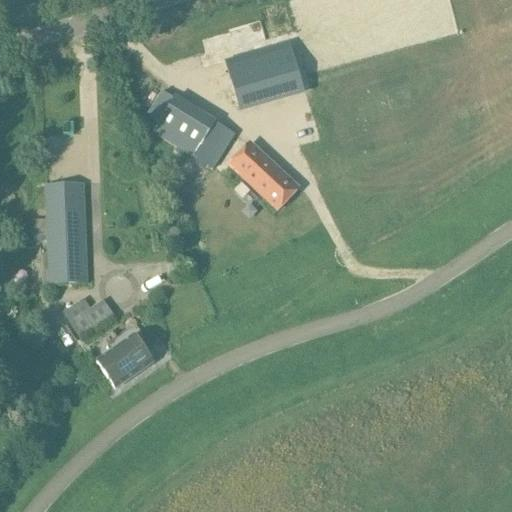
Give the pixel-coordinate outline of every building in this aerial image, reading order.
[(306,97),(290,45),(224,64),(240,117),(306,97)] [(173,101),(161,94),(147,116),(159,124),(152,135),(213,172),(236,136),(175,98),(173,101)] [(298,191),(250,147),(230,168),(277,212),(298,191)] [(84,186),(44,187),(47,288),(87,286),(84,186)] [(45,221),(34,220),(33,242),(44,243),(45,221)] [(91,311),(84,301),(64,315),(81,341),(115,319),(104,302),(91,311)] [(96,365),(104,377),(115,392),(153,365),(134,338),(96,365)]
